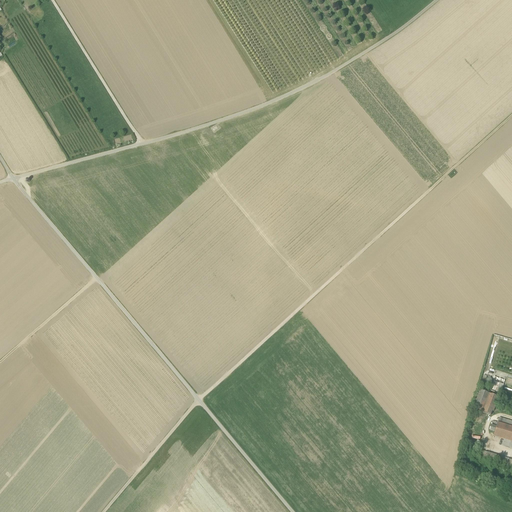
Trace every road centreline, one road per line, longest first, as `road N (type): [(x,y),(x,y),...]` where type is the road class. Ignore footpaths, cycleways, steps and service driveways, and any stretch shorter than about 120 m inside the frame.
road 1 (track): [(103,511),(198,399),(511,115)]
road 2 (track): [(0,182),(262,105),(332,72),(436,0)]
road 3 (track): [(292,511),(0,158)]
road 4 (track): [(141,144),(52,0)]
road 5 (track): [(0,361),(95,278)]
